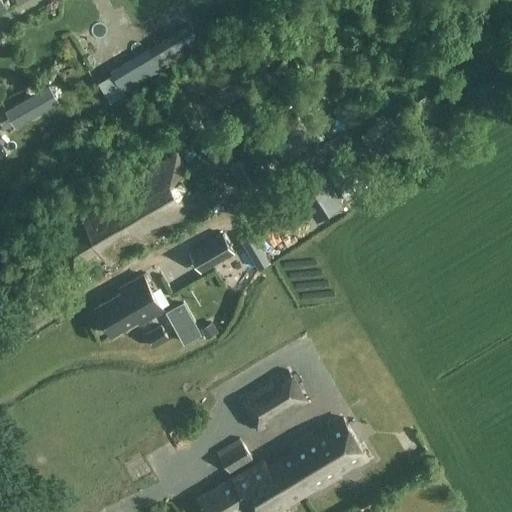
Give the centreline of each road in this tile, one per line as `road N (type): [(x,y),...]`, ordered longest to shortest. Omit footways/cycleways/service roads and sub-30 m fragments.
road 1 (unknown): [(211,436),(240,389),(269,366),(304,369),(314,380),(316,408),(296,426),(237,432)]
road 2 (unknown): [(118,511),(165,485),(211,436)]
